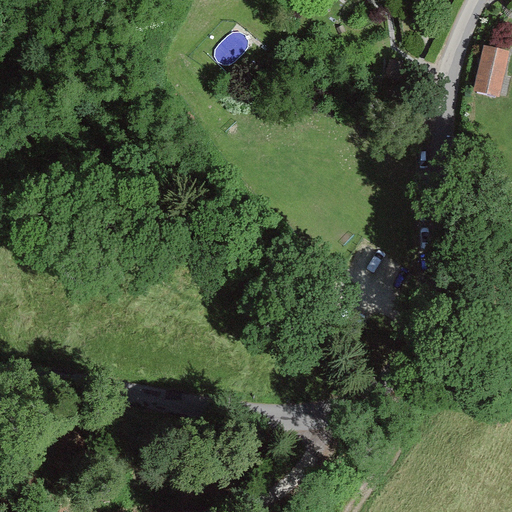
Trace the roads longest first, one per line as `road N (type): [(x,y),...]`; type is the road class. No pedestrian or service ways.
road 1 (residential): [(480,0),(449,71),(423,356),(401,382),(341,411),(274,414),(0,373)]
road 2 (track): [(233,511),(286,486),(341,411)]
